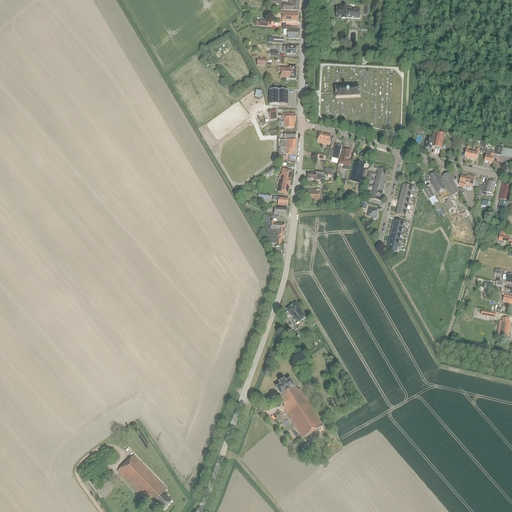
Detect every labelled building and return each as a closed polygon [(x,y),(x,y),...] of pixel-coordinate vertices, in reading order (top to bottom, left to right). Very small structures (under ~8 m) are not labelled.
[(299,11),(299,1),(290,1),(289,4),(282,4),(282,10),(299,11)] [(359,19),(360,10),(347,9),(347,6),(342,6),(342,8),(337,8),(336,18),(341,18),(341,19),(346,19),(346,18),(359,19)] [(298,22),(299,14),(283,13),(282,22),(292,23),(292,22),(298,22)] [(287,36),(287,39),(299,39),(299,30),(291,30),(288,30),(287,34),(287,36)] [(266,59),(257,58),(257,56),(252,55),(252,58),(257,59),(256,65),(265,66),(266,59)] [(296,80),(297,68),(290,68),(290,69),(281,68),(281,69),(278,69),(278,73),(281,73),(281,78),(290,79),(290,80),(296,80)] [(336,98),(360,97),(359,87),(349,87),(349,85),(346,85),(346,88),(335,88),(336,98)] [(288,105),(288,100),(288,91),(280,91),(280,88),(276,88),(276,87),(270,87),(270,90),(270,105),(288,105)] [(294,122),(296,122),(296,114),(284,115),(284,122),(285,122),(285,128),(294,128),(294,122)] [(433,147),(441,149),(445,135),(436,133),(435,138),(432,138),(427,137),(426,140),(425,148),(431,150),(432,142),(434,142),(433,147)] [(329,146),(331,136),(319,134),(317,143),(329,146)] [(281,140),(281,146),(286,146),(286,148),(286,152),(286,154),(292,155),(292,150),(296,150),(296,140),(281,140)] [(497,147),(495,155),(501,156),(503,145),(498,144),(497,147)] [(332,158),(331,162),(337,163),(341,147),(335,145),(333,153),(329,152),(328,157),(332,158)] [(348,160),(351,151),(343,149),(339,164),(344,166),(343,169),(348,171),(351,161),(348,160)] [(472,153),(470,159),(476,160),(478,154),(479,150),(476,149),(475,153),(472,153)] [(492,163),(494,155),(494,153),(487,151),(484,162),(492,163)] [(278,154),(278,163),(288,163),(288,160),(287,160),(287,155),(284,155),(284,154),(278,154)] [(350,176),(349,181),(360,184),(361,180),(364,170),(363,169),(364,164),(354,162),(353,168),(352,171),(352,172),(351,176),(350,176)] [(375,167),(374,169),(378,170),(377,174),(377,175),(386,177),(388,171),(379,169),(379,168),(375,167)] [(269,177),(276,172),(273,168),(266,173),(269,177)] [(281,180),(278,193),(287,195),(289,188),(291,178),(292,171),(282,169),(280,180),(281,180)] [(323,176),(323,173),(317,172),(317,175),(308,174),(307,179),(311,179),(312,180),(316,180),(316,179),(321,179),(322,176),(323,176)] [(441,179),(440,180),(439,177),(438,177),(435,172),(429,175),(432,181),(430,181),(437,193),(446,189),(441,179)] [(373,173),(373,175),(377,176),(376,180),(375,181),(385,183),(386,177),(377,175),(377,174),(373,173)] [(451,196),(459,193),(449,173),(441,177),(451,196)] [(473,187),(475,178),(468,176),(467,178),(461,176),(459,186),(465,188),(466,185),(473,187)] [(372,179),(371,181),(375,182),(374,186),(374,187),(383,189),(385,183),(375,181),(376,180),(372,179)] [(492,194),(494,184),(493,183),(494,182),(489,181),(489,182),(486,182),(485,185),(484,185),(483,192),(492,194)] [(370,185),(370,187),(374,188),(373,192),(372,193),(382,195),(383,189),(374,187),(374,186),(370,185)] [(403,185),(401,191),(411,193),(411,192),(412,189),(415,189),(415,187),(412,186),(412,187),(409,186),(406,185),(403,185)] [(498,211),(506,212),(510,192),(509,192),(510,187),(503,185),(502,191),(501,190),(499,200),(500,200),(498,211)] [(429,188),(428,186),(425,188),(426,190),(424,191),(429,200),(437,213),(442,210),(429,188)] [(320,202),(320,190),(316,190),(308,190),(307,193),(305,193),(305,199),(307,199),(307,202),(320,202)] [(401,191),(400,196),(409,199),(410,198),(410,194),(413,195),(414,193),(411,192),(411,193),(401,191)] [(372,193),(373,192),(369,192),(368,194),(372,194),(370,202),(379,204),(380,202),(382,195),(372,193)] [(400,196),(399,202),(408,205),(408,204),(409,200),(412,201),(412,199),(410,198),(409,199),(400,196)] [(288,199),(279,198),(273,197),(273,201),(277,201),(277,202),(279,202),(278,205),(287,206),(288,199)] [(449,201),(447,197),(442,199),(449,211),(454,208),(450,200),(449,201)] [(399,202),(397,208),(407,211),(407,210),(408,206),(410,207),(411,205),(408,204),(408,205),(399,202)] [(286,216),(287,209),(283,208),(275,207),(274,215),(286,216)] [(376,220),(377,215),(378,210),(370,208),(368,217),(373,218),(373,219),(376,220)] [(397,208),(396,215),(405,217),(406,212),(409,213),(409,210),(407,210),(407,211),(397,208)] [(274,223),(270,222),(271,218),(268,218),(268,216),(263,216),(262,222),(266,222),(265,228),(267,228),(266,241),(269,244),(276,245),(276,247),(281,248),(282,238),(283,238),(284,237),(285,226),(284,225),(274,224),(274,223)] [(394,220),(393,226),(402,228),(403,227),(403,224),(406,225),(407,222),(404,221),(404,222),(394,220)] [(393,226),(391,232),(401,234),(401,233),(402,230),(405,231),(405,228),(403,227),(402,228),(393,226)] [(391,232),(390,238),(399,240),(400,239),(401,236),(403,236),(404,234),(401,233),(401,234),(391,232)] [(511,240),(509,240),(509,237),(499,235),(498,240),(508,242),(511,242),(510,246),(511,246),(511,240)] [(390,238),(389,244),(398,246),(398,245),(399,242),(402,242),(402,240),(400,239),(399,240),(390,238)] [(389,244),(387,250),(397,252),(398,248),(400,248),(401,246),(398,245),(398,246),(389,244)] [(511,296),(504,295),(503,302),(511,304),(511,296)] [(296,324),(306,318),(296,303),(286,309),(288,312),(285,314),(288,318),(290,316),(296,324)] [(508,323),(502,322),(500,322),(499,328),(501,328),(499,335),(508,337),(510,324),(508,323)] [(280,385),(276,388),(281,396),(279,397),(285,406),(283,407),(303,439),(323,426),(300,389),(299,390),(295,387),(290,379),(286,382),(284,380),(279,383),(280,385)] [(163,510),(172,502),(167,497),(168,496),(165,492),(166,490),(163,487),(164,486),(134,455),(118,472),(147,501),(148,500),(152,504),(154,503),(157,507),(158,506),(163,510)]
